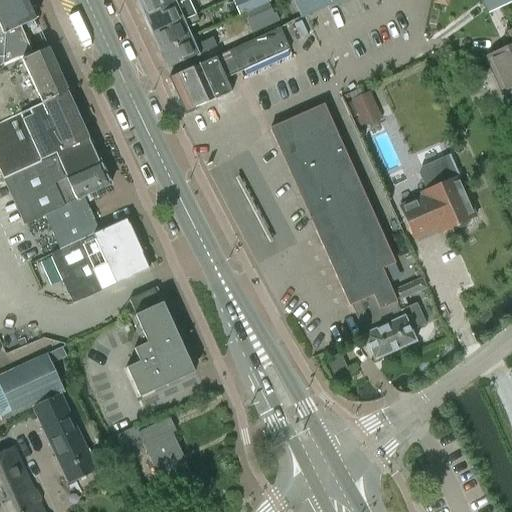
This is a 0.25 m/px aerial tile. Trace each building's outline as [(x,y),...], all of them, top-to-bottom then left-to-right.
[(0,0),(0,69),(33,54),(20,26),(35,20),(26,0),(0,0)] [(139,0),(138,1),(141,7),(140,10),(143,18),(184,0),(139,0)] [(153,34),(195,15),(188,0),(184,0),(143,18),(147,27),(150,27),(153,34)] [(233,0),(239,13),(265,2),(264,0),(233,0)] [(342,0),(293,0),(302,18),(342,0)] [(268,4),(246,14),(251,27),(274,16),(268,4)] [(198,23),(195,15),(153,34),(156,40),(155,44),(159,52),(190,38),(186,28),(198,23)] [(215,57),(225,79),(243,71),(289,50),(279,28),(215,57)] [(511,31),(508,33),(511,42),(511,45),(487,58),(505,98),(511,94),(511,31)] [(194,46),(190,38),(159,52),(163,63),(166,62),(169,68),(215,47),(212,38),(194,46)] [(0,122),(29,110),(28,108),(67,90),(48,48),(33,54),(0,69),(0,122)] [(225,79),(215,57),(168,78),(171,84),(173,83),(176,89),(174,90),(176,94),(178,93),(185,110),(183,111),(185,115),(188,114),(188,113),(194,109),(195,111),(198,109),(197,107),(213,100),(213,101),(232,92),(225,79)] [(42,104),(29,110),(0,122),(0,175),(2,179),(55,155),(89,140),(67,92),(42,103),(42,104)] [(350,100),(362,127),(381,119),(368,92),(350,100)] [(341,286),(381,269),(394,263),(323,105),(270,129),(341,286)] [(65,176),(99,161),(89,140),(55,155),(65,176)] [(76,200),(65,176),(55,155),(2,179),(23,226),(44,216),(44,215),(76,200)] [(421,197),(399,206),(412,236),(434,227),(437,234),(453,227),(457,228),(461,228),(465,226),(468,223),(470,219),(475,217),(448,155),(420,168),(418,174),(426,191),(420,194),(421,197)] [(76,200),(79,199),(109,185),(109,186),(110,186),(99,161),(65,176),(76,200)] [(79,199),(76,200),(44,215),(44,216),(59,250),(94,234),(79,199)] [(126,220),(94,234),(59,250),(50,254),(54,262),(56,267),(62,281),(63,281),(64,284),(72,303),(97,292),(104,289),(148,269),(141,253),(140,253),(136,244),(137,244),(126,220)] [(391,292),(381,269),(341,286),(349,305),(351,305),(363,333),(362,334),(363,335),(405,317),(402,311),(400,312),(391,292)] [(421,279),(391,292),(400,312),(402,311),(405,317),(363,335),(373,360),(415,341),(410,331),(424,325),(415,304),(407,307),(403,298),(425,288),(421,279)] [(129,300),(136,315),(163,302),(156,287),(129,300)] [(163,302),(136,315),(132,317),(133,317),(134,317),(140,329),(138,330),(139,331),(140,330),(146,342),(132,349),(138,363),(124,369),(125,370),(126,370),(131,382),(130,383),(131,384),(132,383),(138,396),(137,396),(137,397),(194,371),(194,370),(193,371),(187,358),(188,358),(188,356),(186,357),(181,345),(182,344),(182,343),(178,345),(172,333),(176,331),(163,302)] [(61,347),(43,356),(48,365),(66,357),(61,347)] [(0,422),(29,409),(65,486),(94,472),(93,470),(108,463),(101,449),(86,456),(58,395),(61,393),(48,365),(43,356),(0,376),(0,422)] [(124,454),(143,445),(161,482),(158,483),(165,498),(180,491),(177,484),(191,478),(170,432),(174,430),(174,429),(173,430),(169,420),(169,419),(139,433),(135,427),(116,436),(124,454)] [(43,511),(13,448),(0,453),(0,511),(43,511)]
